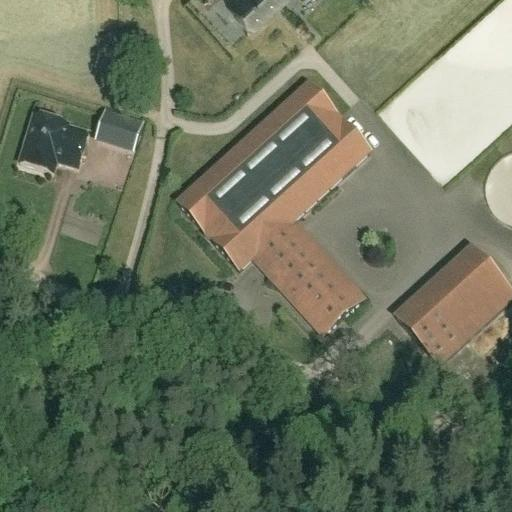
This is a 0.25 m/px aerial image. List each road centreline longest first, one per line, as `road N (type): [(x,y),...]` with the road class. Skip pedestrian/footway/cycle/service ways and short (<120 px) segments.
road 1 (track): [(92,306),(116,328),(117,349),(61,511)]
road 2 (unclassified): [(147,323),(78,301),(0,262)]
